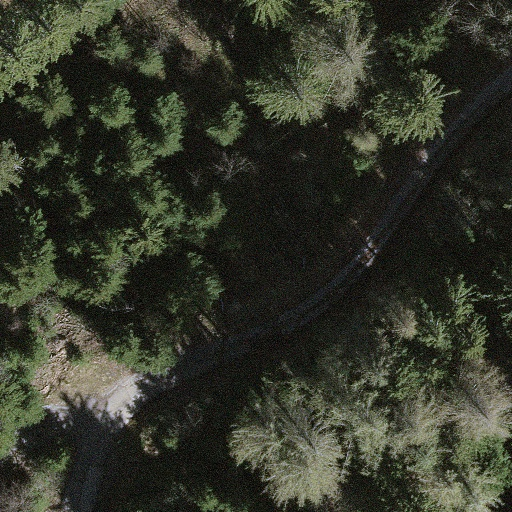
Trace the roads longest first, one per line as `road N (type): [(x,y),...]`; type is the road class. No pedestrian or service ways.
road 1 (unclassified): [(511,84),(429,141),(364,243),(248,347),(133,429),(88,511)]
road 2 (track): [(0,456),(36,432),(191,388)]
